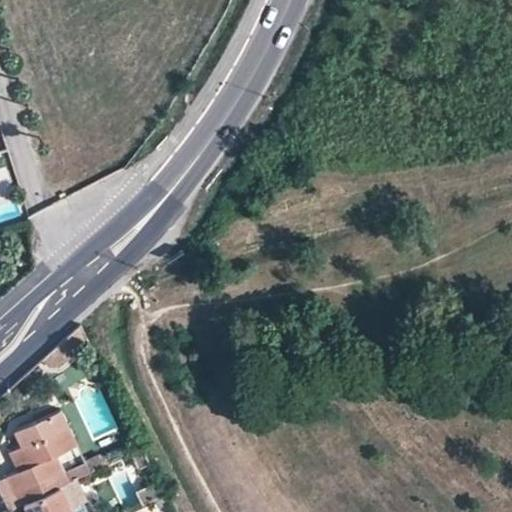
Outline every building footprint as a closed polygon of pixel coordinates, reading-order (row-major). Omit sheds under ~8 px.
[(73,350),(83,345),(79,336),(68,341),(73,350)] [(59,484),(69,479),(56,451),(77,442),(60,408),(12,430),(19,446),(8,451),(16,469),(5,475),(18,504),(23,501),(59,484)] [(16,469),(8,451),(0,454),(0,463),(5,475),(16,469)] [(0,511),(18,504),(5,475),(0,477),(0,511)] [(72,511),(59,484),(23,501),(27,511),(72,511)] [(27,511),(23,501),(18,504),(21,511),(27,511)]
